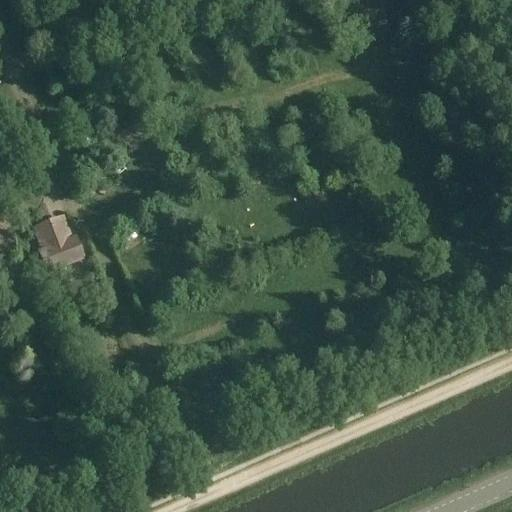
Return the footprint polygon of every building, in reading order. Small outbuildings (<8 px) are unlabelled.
[(301,56),(312,53),(302,11),(291,13),(301,56)] [(54,27),(57,40),(79,34),(75,21),(54,27)] [(246,32),(236,37),(253,77),(264,72),(246,32)] [(217,41),(204,49),(221,75),(233,67),(217,41)] [(436,106),(460,99),(454,79),(430,86),(436,106)] [(63,97),(67,109),(97,99),(93,87),(63,97)] [(464,120),(441,125),(445,145),(469,140),(464,120)] [(311,149),(313,159),(331,156),(330,146),(311,149)] [(252,192),(263,190),(259,155),(247,156),(252,192)] [(208,174),(236,169),(234,156),(206,161),(208,174)] [(128,167),(101,182),(107,192),(134,177),(128,167)] [(370,180),(380,210),(391,206),(381,176),(370,180)] [(312,200),(316,212),(358,201),(355,189),(312,200)] [(64,219),(31,232),(39,253),(36,254),(45,279),(84,263),(75,239),(71,240),(64,219)] [(466,245),(509,239),(507,225),(464,231),(466,245)] [(228,230),(223,243),(263,259),(269,246),(228,230)] [(197,282),(197,240),(184,239),(183,282),(197,282)] [(144,286),(155,282),(142,241),(131,245),(144,286)] [(92,342),(109,380),(124,373),(107,336),(92,342)]
